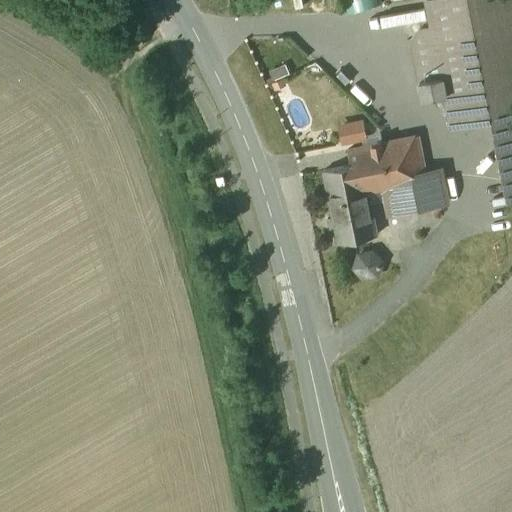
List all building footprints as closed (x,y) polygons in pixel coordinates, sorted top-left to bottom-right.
[(384,4),(382,0),(344,0),(347,13),(384,4)] [(511,0),(426,0),(432,26),(419,29),(412,39),(423,98),(437,96),(446,94),(449,109),(452,126),(491,119),(506,198),(511,196),(511,0)] [(277,79),(293,72),(289,63),(273,69),(277,79)] [(446,94),(437,96),(440,111),(449,109),(446,94)] [(370,118),(343,123),(347,142),(373,137),(370,118)] [(417,136),(347,150),(350,165),(361,163),(369,204),(404,197),(407,212),(442,206),(436,176),(425,178),(417,136)] [(369,204),(361,163),(350,165),(324,171),(338,243),(376,236),(369,204)] [(371,256),(367,253),(363,252),(358,252),(354,253),(350,256),(348,259),(346,263),(345,267),(346,272),(348,276),(351,279),(355,281),(359,282),(363,282),(367,281),(371,279),(374,275),(375,271),(376,267),(375,263),(373,259),(371,256)]
